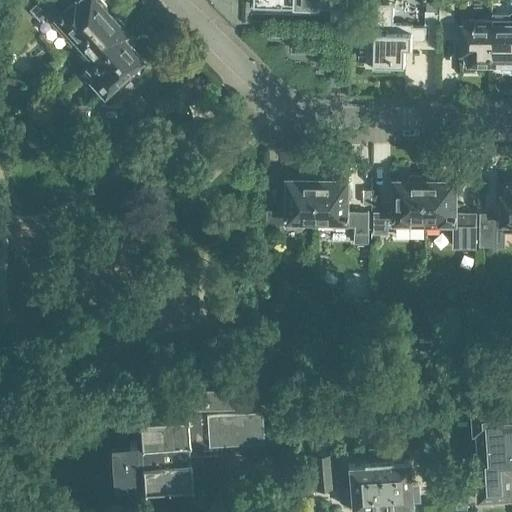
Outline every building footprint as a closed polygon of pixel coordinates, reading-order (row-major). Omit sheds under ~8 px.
[(75,40),(107,11),(106,10),(106,5),(100,0),(72,0),(73,1),(62,12),(50,0),(40,0),(31,9),(40,19),(49,11),(75,40)] [(441,0),(441,19),(454,20),(454,0),(441,0)] [(367,43),(366,65),(374,66),(391,66),(391,63),(405,63),(405,53),(411,53),(411,46),(438,46),(439,12),(426,11),(426,26),(414,26),(414,24),(394,23),(394,3),(376,2),(375,43),(367,43)] [(94,60),(126,32),(123,29),(124,25),(117,18),(112,17),(107,11),(75,40),(94,60)] [(507,20),(493,20),(492,65),(501,65),(502,68),(511,68),(511,67),(511,12),(507,16),(507,20)] [(492,65),(493,20),(463,19),(463,61),(476,61),(476,64),(492,65)] [(126,32),(94,60),(80,73),(83,76),(86,73),(104,92),(127,69),(129,70),(130,71),(132,72),(133,72),(135,72),(138,71),(140,70),(142,68),(142,66),(143,65),(143,64),(143,63),(143,61),(142,59),(141,57),(128,43),(132,38),(131,36),(131,37),(126,32)] [(40,71),(29,81),(37,89),(48,79),(40,71)] [(71,104),(71,117),(121,119),(121,106),(71,104)] [(280,231),(280,224),(302,224),(302,218),(318,219),(319,177),(315,177),(313,174),(303,174),(300,178),(289,178),(288,210),(268,210),(268,231),(280,231)] [(321,177),(319,177),(318,219),(334,219),(333,224),(355,225),(355,241),(368,242),(369,211),(347,210),(348,177),(337,177),(334,174),(324,174),(321,177)] [(425,226),(425,179),(423,179),(420,175),(409,175),(406,178),(395,178),(395,212),(375,212),(375,232),(387,232),(387,226),(425,226)] [(425,179),(425,226),(455,227),(455,245),(480,245),(480,213),(454,212),(455,179),(444,179),(441,176),(431,176),(428,179),(425,179)] [(511,182),(503,183),(503,219),(481,219),(481,243),(496,243),(496,231),(508,231),(508,230),(511,229),(511,182)] [(477,296),(477,285),(467,285),(467,288),(461,289),(461,296),(477,296)] [(198,365),(199,380),(222,380),(221,365),(198,365)] [(374,383),(363,383),(364,399),(376,399),(374,383)] [(374,383),(376,399),(384,399),(383,383),(374,383)] [(233,384),(180,386),(180,404),(186,404),(186,413),(140,416),(141,442),(137,442),(136,440),(130,440),(129,441),(110,442),(113,485),(132,484),(139,484),(139,481),(144,481),(144,485),(191,482),(190,457),(189,458),(189,451),(199,450),(199,454),(222,452),(222,442),(264,439),(263,433),(264,432),(262,409),(258,409),(257,400),(241,401),(242,404),(234,404),(233,384)] [(290,408),(290,391),(274,390),(273,404),(276,407),(290,408)] [(511,401),(499,403),(499,400),(474,401),(475,427),(479,427),(480,446),(477,446),(480,494),(511,492),(511,401)] [(383,505),(379,447),(369,448),(370,459),(365,459),(365,462),(348,463),(350,488),(342,488),(343,505),(351,505),(351,507),(383,505)] [(387,447),(379,447),(383,505),(394,504),(394,507),(397,510),(408,509),(410,506),(410,503),(412,503),(412,500),(419,500),(418,483),(410,483),(408,458),(395,459),(394,457),(388,457),(387,447)] [(316,486),(337,484),(333,451),(313,453),(316,486)] [(456,495),(457,509),(469,509),(468,495),(456,495)]
